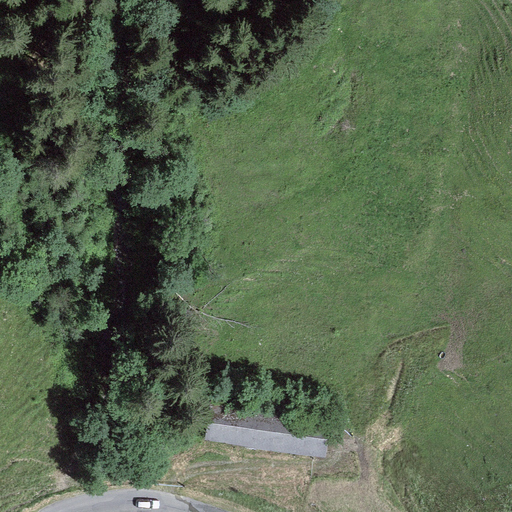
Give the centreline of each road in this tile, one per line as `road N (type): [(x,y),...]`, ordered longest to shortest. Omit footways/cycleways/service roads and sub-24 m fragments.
road 1 (track): [(167,502),(183,474),(248,461),(322,464),(360,450)]
road 2 (unclassified): [(202,511),(144,499),(62,511)]
